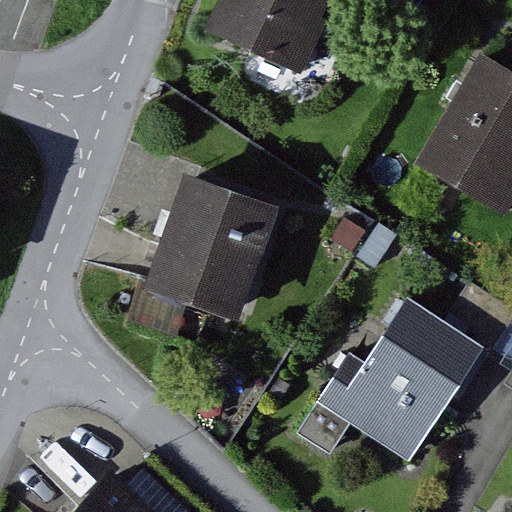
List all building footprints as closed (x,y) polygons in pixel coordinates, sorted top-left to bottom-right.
[(329,0),(223,0),(209,33),(298,72),(329,0)] [(511,75),(481,57),(419,163),(508,216),(511,208),(511,75)] [(301,211),(209,179),(171,290),(263,321),(301,211)] [(483,349),(408,299),(365,363),(351,354),(298,434),(330,455),(351,424),(408,462),(483,349)] [(511,371),(511,323),(491,358),(511,371)] [(145,511),(109,478),(76,511),(145,511)]
